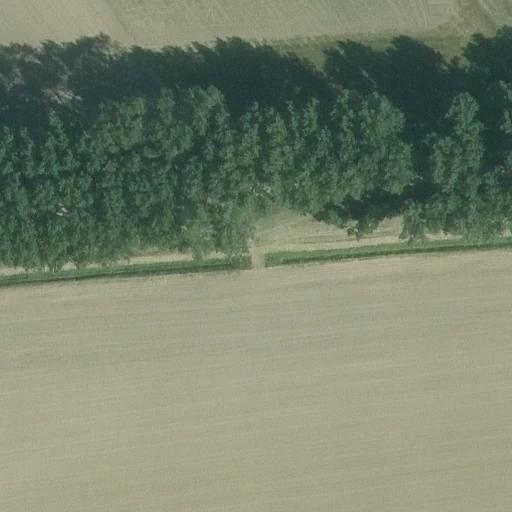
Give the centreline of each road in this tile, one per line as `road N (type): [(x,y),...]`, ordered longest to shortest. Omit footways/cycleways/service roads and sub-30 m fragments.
road 1 (unclassified): [(0,214),(511,178)]
road 2 (track): [(0,175),(194,159),(239,197)]
